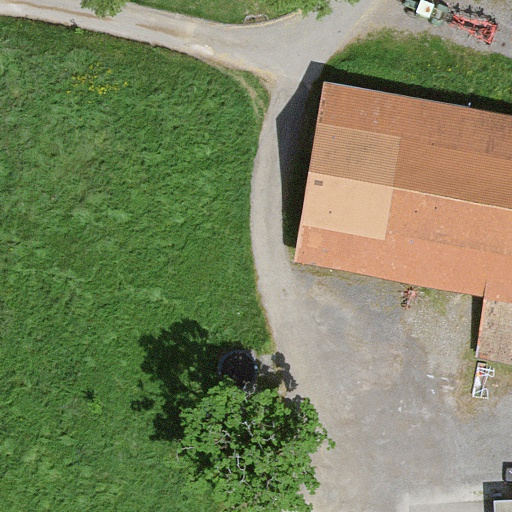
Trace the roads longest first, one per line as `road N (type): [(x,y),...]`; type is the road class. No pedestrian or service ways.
road 1 (track): [(293,511),(295,364),(267,212),(292,47)]
road 2 (residential): [(346,0),(292,47),(21,0)]
road 3 (track): [(296,403),(368,428),(511,431)]
